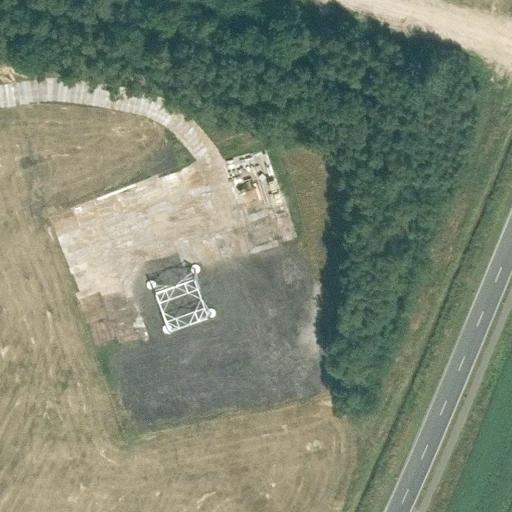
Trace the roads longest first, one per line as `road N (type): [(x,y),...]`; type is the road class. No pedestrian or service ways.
road 1 (tertiary): [(396,511),(511,236)]
road 2 (track): [(345,0),(511,43)]
